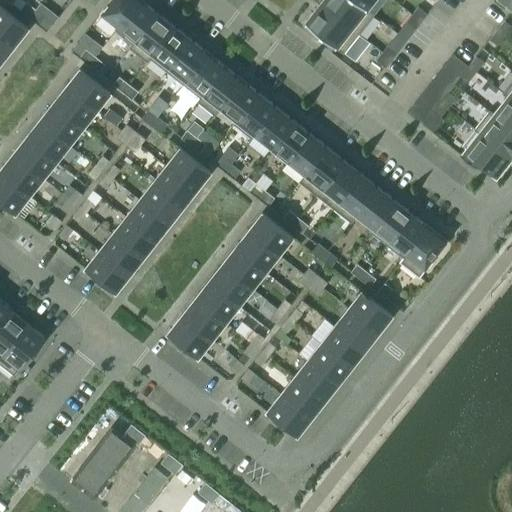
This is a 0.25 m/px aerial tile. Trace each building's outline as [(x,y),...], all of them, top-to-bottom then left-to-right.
[(110,0),(100,13),(117,26),(118,27),(139,0),(110,0)] [(117,26),(114,30),(131,44),(134,40),(135,40),(157,12),(141,0),(139,0),(118,27),(117,26)] [(322,0),(320,3),(358,34),(374,14),(366,8),(366,9),(354,0),(322,0)] [(354,0),(366,9),(366,8),(372,0),(354,0)] [(26,2),(19,10),(29,18),(35,9),(26,2)] [(320,3),(304,23),(315,31),(313,33),(323,41),(325,39),(343,53),(358,34),(320,3)] [(0,6),(0,34),(13,45),(27,27),(0,6)] [(418,6),(411,14),(421,22),(427,14),(418,6)] [(35,9),(29,18),(35,23),(38,25),(45,17),(35,9)] [(131,44),(128,47),(147,62),(150,58),(153,55),(152,54),(174,26),(157,12),(135,40),(134,40),(131,44)] [(411,14),(405,22),(415,30),(421,22),(411,14)] [(504,20),(496,30),(504,36),(511,26),(504,20)] [(153,55),(150,58),(166,71),(191,39),(174,26),(152,54),(153,55)] [(496,30),(489,39),(497,45),(504,36),(496,30)] [(0,34),(0,61),(13,45),(0,34)] [(191,39),(166,71),(183,84),(208,53),(191,39)] [(388,44),(382,52),(391,59),(397,52),(388,44)] [(86,49),(79,57),(82,60),(88,65),(95,56),(86,49)] [(382,52),(375,60),(385,67),(391,59),(382,52)] [(208,53),(183,84),(199,97),(202,93),(203,94),(225,66),(208,53)] [(460,75),(468,65),(453,53),(406,111),(422,123),(432,110),(439,101),(447,92),(460,75)] [(95,56),(88,65),(98,72),(104,64),(95,56)] [(475,56),(468,65),(476,72),(483,62),(475,56)] [(468,65),(460,75),(468,81),(476,72),(468,65)] [(199,97),(196,101),(215,116),(221,108),(220,107),(242,79),(225,66),(203,94),(202,93),(199,97)] [(79,69),(65,86),(95,110),(109,93),(79,69)] [(119,76),(113,84),(122,92),(128,84),(119,76)] [(242,79),(220,107),(221,108),(236,120),(237,121),(259,93),(242,79)] [(511,80),(502,93),(505,96),(506,95),(511,100),(511,80)] [(128,84),(122,92),(132,99),(138,91),(128,84)] [(65,86),(52,103),(82,127),(95,110),(65,86)] [(447,92),(439,101),(447,107),(455,98),(447,92)] [(236,120),(233,124),(251,138),(255,135),(254,134),(276,106),(259,93),(237,121),(236,120)] [(492,113),(511,129),(511,100),(506,96),(492,113)] [(439,101),(432,110),(440,117),(447,107),(439,101)] [(52,103),(39,120),(68,144),(82,127),(52,103)] [(276,106),(254,134),(255,135),(271,148),(293,120),(276,106)] [(148,110),(141,118),(144,120),(151,125),(157,117),(148,110)] [(489,110),(473,129),(477,132),(478,131),(511,157),(511,155),(511,129),(492,113),(489,110)] [(157,117),(151,125),(154,127),(160,132),(167,125),(157,117)] [(39,120),(25,137),(55,161),(68,144),(39,120)] [(293,120),(271,148),(288,161),(310,133),(293,120)] [(126,124),(121,130),(130,138),(136,131),(126,124)] [(121,130),(116,137),(123,142),(125,144),(130,138),(121,130)] [(187,130),(181,138),(190,145),(196,137),(187,130)] [(136,131),(130,138),(140,145),(145,139),(136,131)] [(477,132),(460,154),(473,164),(476,161),(496,176),(511,157),(478,131),(477,132)] [(310,133),(288,161),(304,174),(305,174),(327,146),(310,133)] [(25,137),(12,154),(42,178),(55,161),(25,137)] [(196,137),(190,145),(199,153),(206,145),(196,137)] [(130,138),(125,144),(127,146),(135,152),(140,145),(130,138)] [(304,174),(298,181),(316,195),(344,160),(327,146),(305,174),(304,174)] [(179,148),(165,165),(195,189),(210,171),(179,148)] [(12,154),(0,169),(0,172),(28,195),(42,178),(12,154)] [(102,156),(95,165),(101,170),(109,161),(102,156)] [(221,156),(215,164),(218,167),(224,172),(231,163),(221,156)] [(344,160),(316,195),(333,209),(361,173),(344,160)] [(231,163),(224,172),(232,178),(233,179),(240,171),(231,163)] [(113,164),(106,174),(112,179),(120,169),(113,164)] [(95,165),(88,174),(94,179),(101,170),(95,165)] [(165,165),(152,182),(182,206),(195,189),(165,165)] [(0,172),(0,201),(14,213),(28,195),(0,172)] [(361,173),(333,209),(350,223),(356,215),(356,214),(378,186),(361,173)] [(106,174),(99,183),(105,188),(112,179),(106,174)] [(152,182),(139,199),(169,223),(182,206),(152,182)] [(255,183),(249,191),(249,192),(258,199),(265,190),(255,183)] [(378,186),(356,214),(356,215),(372,227),(373,228),(395,200),(378,186)] [(76,190),(68,199),(74,204),(82,194),(76,190)] [(265,190),(258,199),(264,203),(267,206),(274,198),(265,190)] [(86,198),(79,207),(85,212),(93,203),(86,198)] [(68,199),(61,208),(67,213),(74,204),(68,199)] [(139,199),(125,216),(155,240),(169,223),(139,199)] [(372,227),(369,231),(387,245),(412,213),(395,200),(373,228),(372,227)] [(79,207),(72,217),(78,222),(85,212),(79,207)] [(289,210),(282,218),(292,225),(298,218),(289,210)] [(262,212),(248,230),(278,254),(292,236),(262,212)] [(412,213),(387,245),(403,258),(406,254),(406,255),(429,226),(412,213)] [(55,216),(48,225),(54,230),(61,221),(55,216)] [(125,216),(112,233),(142,257),(155,240),(125,216)] [(298,218),(292,225),(301,233),(307,225),(298,218)] [(66,224),(59,234),(65,239),(72,229),(66,224)] [(403,258),(400,261),(419,276),(447,241),(429,226),(406,255),(406,254),(403,258)] [(248,230),(234,247),(264,271),(278,254),(248,230)] [(112,233),(99,250),(129,274),(142,257),(112,233)] [(317,243),(311,251),(317,256),(321,259),(327,251),(317,243)] [(234,247),(221,264),(251,288),(264,271),(234,247)] [(99,250),(85,268),(115,292),(129,274),(99,250)] [(327,251),(321,259),(326,263),(330,266),(336,258),(327,251)] [(221,264),(208,281),(238,305),(251,288),(221,264)] [(356,264),(350,272),(360,279),(366,271),(356,264)] [(308,267),(303,274),(312,281),(318,275),(308,267)] [(366,271),(360,279),(369,286),(375,279),(366,271)] [(303,274),(298,280),(305,286),(307,288),(312,281),(303,274)] [(318,275),(312,281),(322,289),(327,282),(318,275)] [(208,281),(194,298),(224,322),(238,305),(208,281)] [(312,281),(307,288),(310,290),(317,295),(322,289),(312,281)] [(384,283),(377,292),(385,298),(392,289),(384,283)] [(361,291),(347,309),(377,332),(391,314),(361,291)] [(194,298),(181,315),(211,339),(224,322),(194,298)] [(0,320),(11,307),(0,299),(0,320)] [(284,299),(277,308),(283,313),(291,304),(284,299)] [(0,355),(26,323),(10,310),(11,308),(11,307),(0,320),(0,355)] [(277,308),(270,318),(276,323),(283,313),(277,308)] [(295,308),(288,317),(294,322),(302,313),(295,308)] [(347,309),(334,326),(364,349),(377,332),(347,309)] [(181,315),(167,333),(197,357),(211,339),(181,315)] [(288,317),(281,326),(287,331),(294,322),(288,317)] [(0,364),(13,375),(28,356),(30,358),(37,349),(35,348),(44,337),(26,323),(0,355),(0,364)] [(334,326),(320,343),(350,366),(364,349),(334,326)] [(258,333),(250,342),(257,347),(264,338),(258,333)] [(250,342),(243,352),(249,356),(257,347),(250,342)] [(269,342),(261,351),(268,356),(275,347),(269,342)] [(320,343),(307,359),(337,383),(350,366),(320,343)] [(261,351),(254,360),(260,365),(268,356),(261,351)] [(237,359),(230,369),(236,373),(243,364),(237,359)] [(307,359),(294,376),(324,400),(337,383),(307,359)] [(248,368),(241,377),(247,382),(254,373),(248,368)] [(294,376),(280,393),(310,417),(324,400),(294,376)] [(280,393),(266,411),(293,432),(296,435),(303,426),(310,417),(280,393)] [(131,424),(123,433),(137,444),(145,435),(131,424)] [(168,453),(160,462),(174,474),(182,464),(168,453)] [(205,482),(197,491),(211,503),(219,493),(205,482)] [(219,493),(211,503),(218,508),(225,498),(219,493)]
